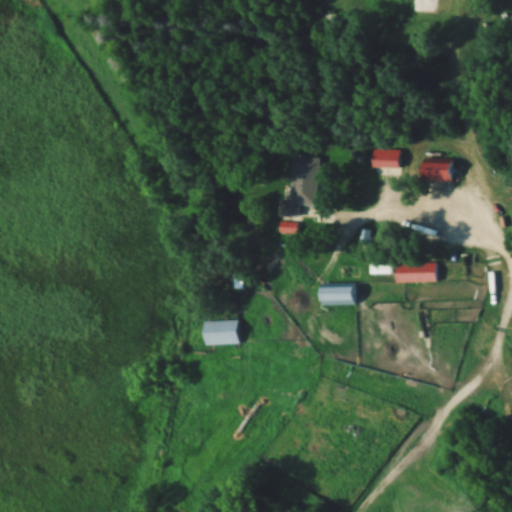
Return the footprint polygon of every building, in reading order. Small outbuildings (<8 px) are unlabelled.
[(417,0),(417,13),(433,13),(433,0),(417,0)] [(400,169),(400,150),(374,150),(374,169),(400,169)] [(320,157),(286,155),(283,216),(297,217),(298,206),(318,207),(320,157)] [(437,179),(457,176),(455,161),(435,164),(437,179)] [(438,283),(438,263),(394,263),(394,283),(438,283)] [(318,304),(358,304),(358,285),(318,285),(318,304)] [(239,345),(239,321),(201,321),(201,346),(239,345)]
